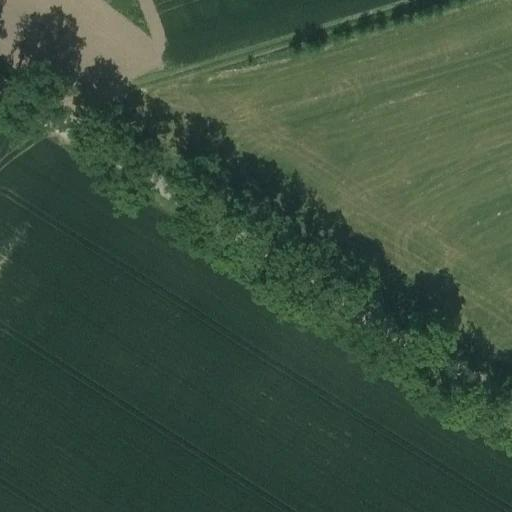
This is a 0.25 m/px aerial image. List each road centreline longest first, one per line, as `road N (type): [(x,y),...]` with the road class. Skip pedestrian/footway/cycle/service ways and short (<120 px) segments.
road 1 (unclassified): [(511,410),(0,78)]
road 2 (track): [(50,110),(408,0)]
